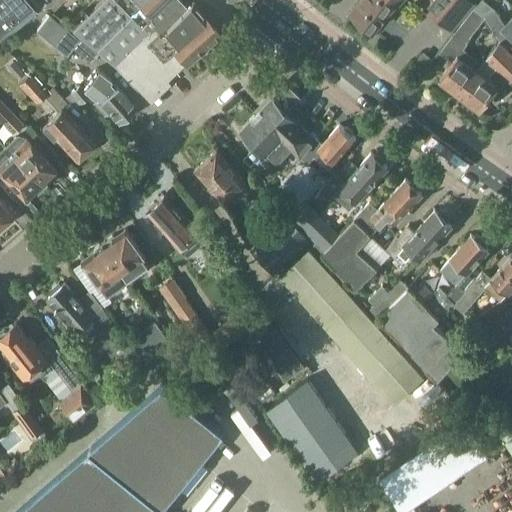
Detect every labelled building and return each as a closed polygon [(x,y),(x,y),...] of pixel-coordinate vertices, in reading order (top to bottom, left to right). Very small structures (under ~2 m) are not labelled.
[(0,0),(0,41),(37,10),(28,0),(0,0)] [(48,0),(46,2),(54,10),(63,0),(48,0)] [(103,0),(89,15),(83,10),(67,26),(80,36),(100,52),(115,65),(184,3),(180,0),(103,0)] [(360,0),(351,13),(373,30),(389,10),(391,12),(400,0),(360,0)] [(424,0),(420,5),(452,31),(476,3),(472,0),(424,0)] [(184,3),(115,65),(130,81),(138,89),(149,80),(156,88),(219,33),(193,3),(188,8),(184,3)] [(455,32),(466,41),(486,17),(474,8),(455,32)] [(100,52),(80,36),(78,39),(49,15),(36,30),(66,54),(73,47),(91,62),(100,52)] [(488,56),(478,70),(460,94),(467,98),(465,101),(475,109),(477,106),(479,108),(497,85),(487,77),(496,66),(510,80),(511,77),(511,53),(499,41),(488,56)] [(450,91),(453,88),(460,94),(478,70),(458,55),(440,78),(443,80),(440,83),(450,91)] [(7,66),(17,79),(24,73),(14,60),(7,66)] [(80,85),(73,92),(82,102),(89,96),(89,95),(90,93),(96,97),(98,95),(100,98),(99,98),(99,99),(94,103),(105,115),(109,111),(118,121),(135,107),(115,84),(115,85),(111,80),(112,78),(99,68),(83,88),(80,85)] [(20,82),(19,84),(35,103),(47,93),(30,73),(27,76),(20,82)] [(298,121),(287,111),(299,99),(283,84),(258,110),(277,127),(294,146),(301,153),(316,136),(315,137),(297,121),(298,121)] [(0,98),(0,121),(2,124),(14,113),(0,98)] [(78,156),(94,141),(72,118),(69,120),(60,110),(44,125),(54,135),(56,133),(78,156)] [(277,127),(258,110),(241,128),(266,153),(267,152),(277,162),(293,146),(300,153),(299,154),(309,163),(310,161),(301,153),(294,146),(277,127)] [(501,112),(494,119),(502,125),(508,118),(501,112)] [(326,124),(320,119),(312,128),(317,134),(326,124)] [(324,143),(316,136),(301,153),(310,161),(315,155),(330,167),(335,161),(336,162),(357,138),(340,124),(324,143)] [(7,145),(46,182),(58,171),(27,137),(18,135),(7,145)] [(46,182),(7,145),(6,146),(12,152),(0,162),(0,167),(7,175),(6,176),(27,200),(46,182)] [(227,203),(248,183),(218,149),(196,168),(227,203)] [(372,152),(351,175),(342,167),(321,191),(328,198),(333,193),(349,209),(388,166),(372,152)] [(354,217),(355,219),(337,238),(324,251),(356,288),(377,267),(357,248),(389,214),(396,221),(416,199),(422,193),(406,179),(404,181),(385,201),(385,200),(378,208),(370,200),(354,217)] [(208,238),(189,217),(179,205),(177,206),(167,194),(149,210),(170,233),(168,235),(187,257),(208,238)] [(0,224),(12,213),(0,199),(0,224)] [(398,237),(387,249),(403,263),(407,258),(414,251),(421,257),(452,224),(437,209),(415,233),(409,227),(399,237),(398,237)] [(289,215),(270,232),(292,255),(310,238),(296,223),(289,215)] [(151,261),(146,255),(127,228),(117,235),(116,233),(105,241),(130,276),(151,261)] [(337,238),(328,229),(315,243),(324,251),(337,238)] [(489,249),(472,234),(442,267),(458,282),(456,285),(455,288),(461,293),(475,279),(468,272),(489,249)] [(130,276),(105,241),(92,250),(93,253),(85,259),(108,292),(130,276)] [(311,248),(282,274),(396,401),(425,376),(396,345),(387,334),(372,317),(311,248)] [(456,299),(453,302),(463,312),(484,289),(482,287),(486,283),(502,297),(507,292),(508,293),(511,288),(511,255),(511,256),(493,277),(484,268),(475,279),(461,293),(456,299)] [(141,358),(128,341),(104,306),(93,313),(67,282),(50,296),(69,319),(67,321),(75,331),(92,317),(108,341),(105,344),(126,373),(143,361),(141,358)] [(383,284),(369,298),(373,303),(370,306),(378,314),(380,312),(401,292),(393,284),(388,289),(383,284)] [(401,292),(380,312),(378,314),(412,348),(435,322),(453,302),(456,299),(461,293),(455,288),(448,295),(439,287),(424,301),(409,285),(401,292)] [(182,291),(169,300),(201,346),(214,337),(202,320),(194,308),(182,291)] [(509,330),(511,325),(511,308),(500,322),(509,330)] [(236,317),(215,331),(226,347),(246,333),(237,319),(236,317)] [(55,366),(74,391),(61,401),(75,419),(97,402),(86,389),(89,387),(49,334),(38,343),(32,335),(30,337),(18,321),(0,334),(0,338),(18,362),(15,364),(24,377),(39,366),(45,374),(55,366)] [(128,341),(141,358),(144,357),(147,361),(163,349),(160,346),(168,339),(156,321),(128,341)] [(435,322),(412,348),(438,377),(464,350),(435,322)] [(304,364),(277,327),(261,338),(287,376),(295,370),(296,372),(299,370),(298,368),(304,364)] [(239,342),(227,350),(235,362),(247,354),(239,342)] [(319,480),(359,452),(327,407),(329,405),(321,393),(319,394),(308,379),(268,408),(319,480)] [(164,384),(15,511),(159,511),(175,493),(199,463),(224,432),(164,384)] [(473,419),(484,407),(475,399),(465,410),(473,419)] [(24,403),(13,410),(32,436),(43,428),(24,403)] [(511,416),(497,427),(511,450),(511,416)] [(15,457),(6,464),(13,473),(22,466),(15,457)]
